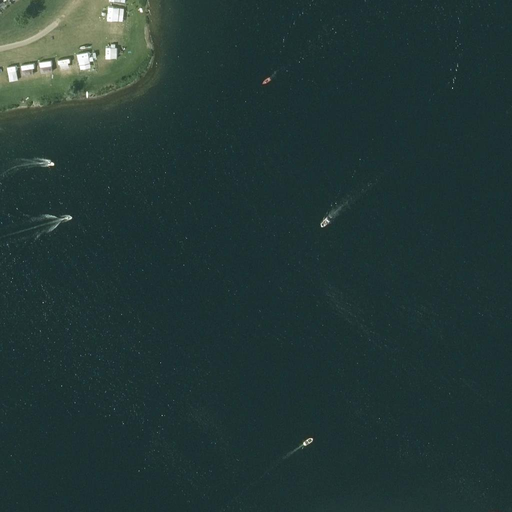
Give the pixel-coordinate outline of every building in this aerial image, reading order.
[(94,57),(93,51),(79,52),(80,69),(95,68),(94,57)] [(59,58),(61,74),(72,73),(70,57),(59,58)] [(5,82),(20,80),(18,64),(11,65),(11,61),(3,62),(5,82)] [(55,65),(41,67),(43,81),(57,78),(55,65)] [(17,83),(10,84),(10,92),(18,91),(17,83)]
